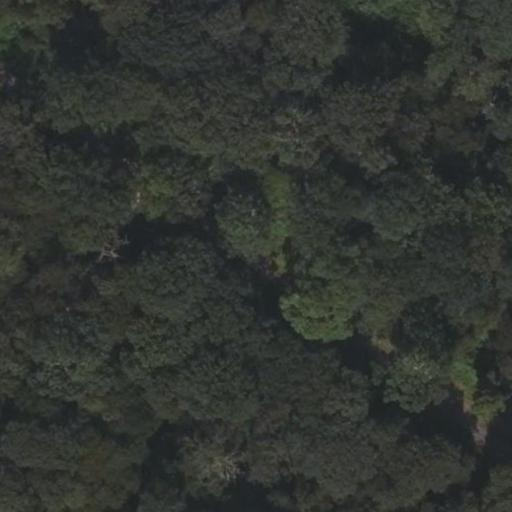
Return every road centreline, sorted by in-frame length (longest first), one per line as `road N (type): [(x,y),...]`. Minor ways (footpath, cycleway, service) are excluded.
road 1 (track): [(511,468),(0,78)]
road 2 (track): [(0,463),(142,186),(316,0)]
